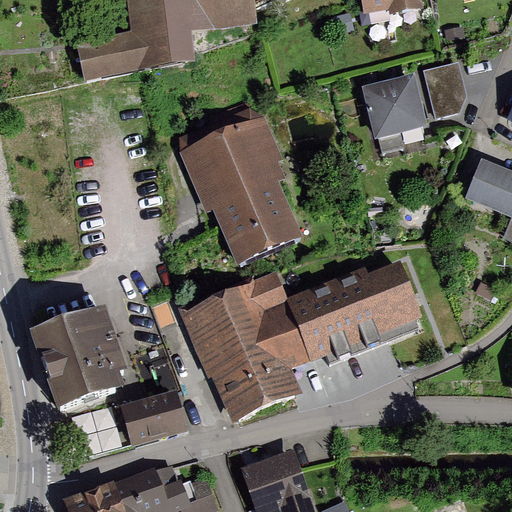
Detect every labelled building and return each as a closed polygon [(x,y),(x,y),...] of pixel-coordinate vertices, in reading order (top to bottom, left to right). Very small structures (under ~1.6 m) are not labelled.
[(126,0),(130,33),(77,45),(86,85),(141,72),(196,65),(192,35),(256,26),(252,0),(126,0)] [(362,0),(365,16),(389,12),(390,17),(423,11),(421,0),(362,0)] [(347,18),(333,20),(336,35),(350,33),(347,18)] [(459,65),(423,75),(434,120),(459,115),(466,95),(459,65)] [(423,134),(410,80),(358,93),(369,146),(423,134)] [(181,157),(206,214),(215,210),(219,219),(239,264),(300,238),(277,187),(284,183),(276,165),(281,162),(263,121),(181,157)] [(511,176),(481,164),(464,204),(511,223),(506,240),(511,242),(511,176)] [(279,278),(183,316),(209,381),(212,380),(231,428),(303,399),(294,376),(328,362),(330,368),(429,328),(402,261),(367,275),(365,268),(287,299),(279,278)] [(105,314),(31,339),(57,415),(92,403),(125,391),(120,377),(126,375),(105,314)] [(175,395),(120,411),(132,450),(173,438),(186,434),(175,395)] [(267,463),(242,472),(256,511),(314,511),(293,454),(267,463)] [(90,493),(64,502),(67,511),(218,511),(206,479),(194,483),(193,481),(184,485),(176,462),(159,468),(90,493)]
